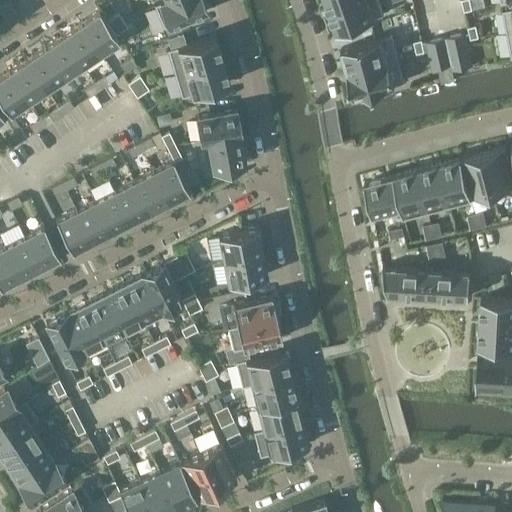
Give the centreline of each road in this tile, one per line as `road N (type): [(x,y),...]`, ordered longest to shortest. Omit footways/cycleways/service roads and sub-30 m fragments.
road 1 (residential): [(335,162),(362,302),(408,468)]
road 2 (residential): [(0,316),(274,176)]
road 3 (residential): [(274,176),(334,459)]
road 4 (residential): [(511,114),(335,162)]
road 5 (residential): [(231,0),(259,87),(274,176)]
road 6 (residential): [(335,162),(295,0)]
road 7 (residential): [(334,459),(222,511)]
